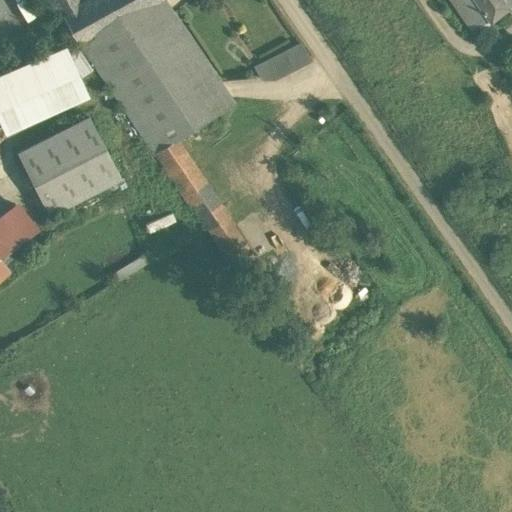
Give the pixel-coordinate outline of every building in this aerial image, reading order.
[(84,0),(52,0),(62,17),(86,4),(84,0)] [(62,17),(78,44),(161,0),(94,0),(86,4),(62,17)] [(153,155),(179,140),(236,103),(165,0),(161,0),(78,44),(153,155)] [(511,0),(454,0),(451,2),(474,36),(511,6),(511,0)] [(300,45),(255,68),(262,82),(276,82),(313,63),(300,45)] [(0,77),(0,120),(6,133),(89,95),(66,47),(0,77)] [(88,116),(17,153),(49,215),(120,178),(88,116)] [(179,140),(153,155),(235,276),(260,260),(179,140)] [(0,215),(0,259),(39,230),(17,202),(0,215)]
